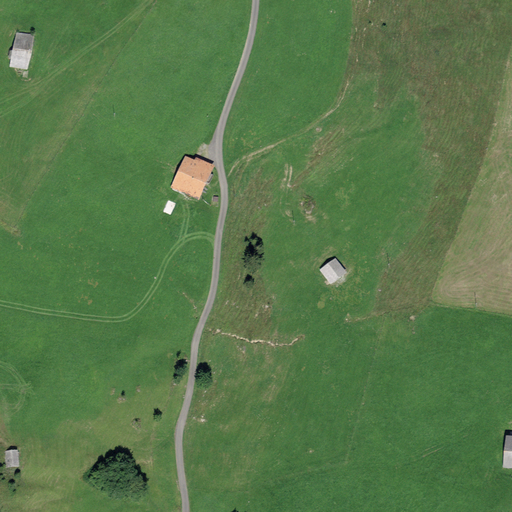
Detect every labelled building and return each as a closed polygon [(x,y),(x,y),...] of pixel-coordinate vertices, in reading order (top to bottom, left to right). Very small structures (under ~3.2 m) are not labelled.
[(29,40),(14,36),(6,67),(23,71),(29,40)] [(210,168),(183,160),(169,186),(196,201),(210,168)] [(331,259),(317,269),(328,284),(343,274),(331,259)] [(84,376),(74,376),(74,393),(83,393),(84,376)] [(511,441),(504,440),(500,468),(511,468),(511,441)] [(13,452),(3,452),(3,468),(13,468),(13,452)]
